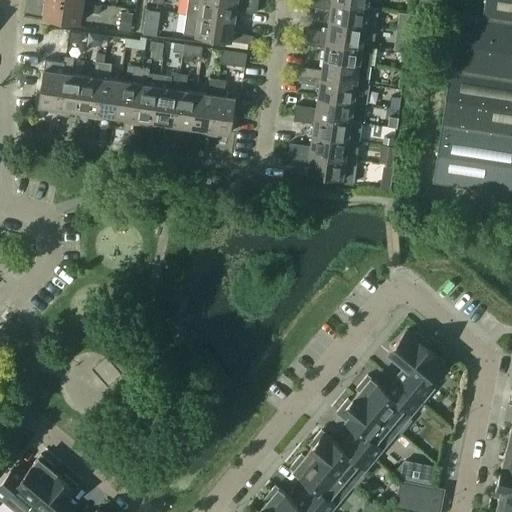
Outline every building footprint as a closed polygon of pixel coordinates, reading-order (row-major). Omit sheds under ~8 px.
[(92,4),(92,3),(68,0),(44,0),(42,17),(80,22),(81,11),(91,12),(92,4)] [(226,0),(188,0),(186,13),(234,20),(235,9),(256,12),(257,5),(226,0)] [(378,8),(367,6),(325,0),(310,0),(309,6),(330,9),(329,20),(375,27),(378,8)] [(433,181),(511,192),(511,0),(484,0),(482,16),(458,12),(433,181)] [(399,11),(398,18),(412,20),(412,13),(410,13),(399,11)] [(234,20),(186,13),(183,33),(234,41),(234,46),(246,47),(246,43),(251,43),(253,35),(232,31),(234,20)] [(372,46),(375,27),(329,20),(327,31),(306,28),(305,36),(372,46)] [(68,33),(54,31),(53,39),(66,41),(68,33)] [(78,33),(71,32),(69,42),(77,43),(78,33)] [(369,65),(372,46),(305,36),(304,44),(325,47),(323,58),(369,65)] [(124,47),(143,50),(145,42),(145,38),(140,37),(140,40),(126,38),(124,47)] [(151,40),(149,50),(152,50),(151,57),(161,58),(163,42),(151,40)] [(394,42),(393,48),(407,50),(408,44),(394,42)] [(192,57),(192,54),(193,45),(183,43),(182,56),(192,57)] [(222,49),(219,62),(244,66),(246,52),(222,49)] [(96,52),(95,60),(93,76),(82,74),(77,110),(88,112),(87,116),(95,117),(104,53),(96,52)] [(104,114),(115,116),(120,80),(109,78),(111,63),(104,61),(106,53),(104,53),(95,117),(103,118),(104,114)] [(57,111),(65,56),(57,55),(55,70),(43,69),(38,104),(50,106),(49,110),(57,111)] [(66,108),(77,110),(82,74),(71,73),(73,57),(65,56),(57,111),(65,113),(66,108)] [(356,82),(367,83),(369,65),(323,58),(322,69),(301,66),(300,74),(356,82)] [(120,80),(115,116),(126,117),(125,121),(133,123),(141,67),(133,66),(131,82),(120,80)] [(141,67),(133,123),(141,124),(142,119),(153,121),(160,74),(149,72),(149,68),(141,67)] [(171,128),(179,73),(171,71),(171,76),(160,74),(153,121),(164,123),(163,127),(171,128)] [(179,73),(171,128),(179,129),(180,125),(191,127),(196,91),(185,90),(187,74),(179,73)] [(353,101),(356,82),(300,74),(298,82),(319,85),(318,96),(353,101)] [(196,91),(191,127),(202,128),(201,133),(209,134),(217,78),(209,77),(207,93),(196,91)] [(217,78),(209,134),(217,135),(218,131),(229,132),(235,97),(223,95),(225,79),(217,78)] [(350,120),(353,101),(318,96),(316,107),(295,104),(294,112),(350,120)] [(348,139),(350,120),(294,112),(293,120),(314,123),(312,134),(348,139)] [(345,158),(348,139),(312,134),(310,145),(290,142),(288,150),(345,158)] [(356,160),(345,158),(288,150),(287,158),(308,161),(306,172),(341,178),(340,182),(352,183),(356,160)] [(412,335),(406,330),(388,352),(411,371),(402,382),(423,399),(433,388),(425,381),(442,360),(427,347),(431,343),(415,331),(412,335)] [(359,390),(354,395),(397,431),(420,402),(400,385),(392,395),(367,374),(356,387),(359,390)] [(361,432),(353,441),(374,458),(397,431),(354,395),(350,400),(347,398),(336,411),(361,432)] [(374,458),(353,441),(345,450),(321,429),(309,443),(313,445),(308,451),(351,486),(374,458)] [(503,459),(511,460),(511,442),(507,442),(503,459)] [(315,487),(307,496),(325,511),(329,511),(351,486),(308,451),(304,456),(301,453),(290,466),(315,487)] [(0,497),(17,511),(23,511),(56,472),(51,468),(54,465),(40,454),(20,479),(10,470),(0,482),(0,497)] [(511,478),(511,460),(503,459),(499,476),(511,478)] [(59,511),(57,509),(77,485),(64,474),(62,477),(56,472),(23,511),(59,511)] [(495,493),(511,497),(511,478),(499,476),(495,493)] [(438,511),(443,489),(400,480),(395,506),(426,511),(438,511)] [(267,501),(262,506),(269,511),(325,511),(307,496),(299,506),(275,485),(264,498),(267,501)] [(511,511),(511,497),(495,493),(495,494),(499,495),(495,511),(499,511),(511,511)]
